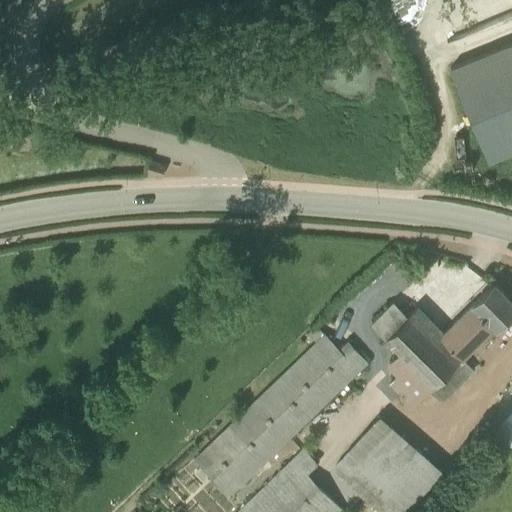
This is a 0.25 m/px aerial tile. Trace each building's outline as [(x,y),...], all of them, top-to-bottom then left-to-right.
[(511,142),(511,32),(447,60),(486,154),(511,142)] [(163,155),(148,151),(144,165),(159,169),(163,155)] [(511,298),(511,296),(491,275),(441,321),(415,296),(405,305),(390,291),(367,313),(394,343),(385,352),(387,355),(385,357),(382,368),(382,369),(410,397),(426,381),(439,393),(472,361),(461,350),(511,298)] [(225,486),(227,487),(366,353),(351,337),(345,330),(336,338),(313,315),(297,331),(305,340),(191,449),(225,486)] [(511,400),(493,423),(509,436),(511,432),(511,400)] [(394,511),(440,460),(377,404),(328,461),(385,511),(394,511)] [(316,453),(301,438),(223,511),(334,511),(343,504),(306,464),(316,453)]
